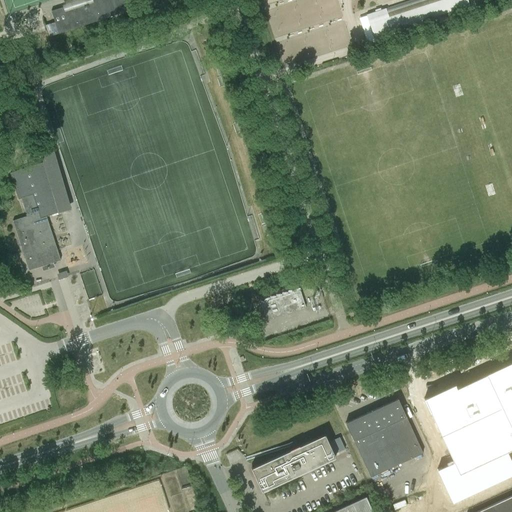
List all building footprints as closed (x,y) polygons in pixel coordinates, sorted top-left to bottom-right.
[(93,0),(94,2),(65,11),(63,7),(51,11),(59,33),(133,9),(129,0),(93,0)] [(472,12),(467,0),(411,0),(367,15),(377,45),(383,44),(382,42),(472,12)] [(13,220),(29,270),(61,260),(47,216),(58,212),(43,163),(10,173),(18,198),(21,197),(27,216),(13,220)] [(261,302),(267,320),(305,307),(299,289),(261,302)] [(473,380),(440,391),(462,457),(446,462),(457,498),(511,479),(511,370),(474,383),(473,380)] [(423,453),(398,398),(345,422),(370,477),(423,453)] [(325,434),(251,467),(262,491),(335,457),(328,442),(325,434)] [(378,496),(372,482),(368,484),(374,498),(378,496)] [(511,511),(511,495),(476,511),(511,511)] [(373,511),(366,496),(331,511),(373,511)]
